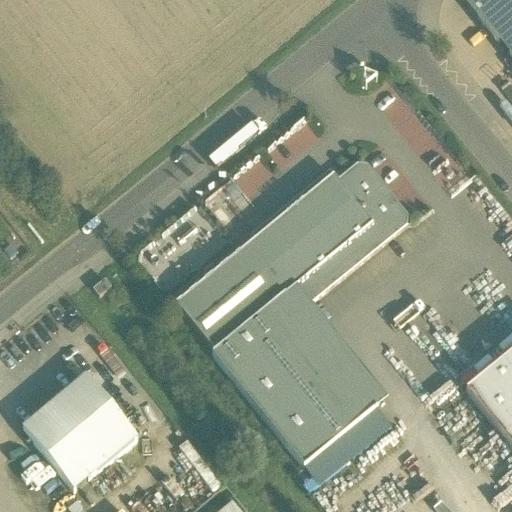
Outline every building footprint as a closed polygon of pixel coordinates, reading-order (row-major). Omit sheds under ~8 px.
[(471,0),(464,6),(477,23),(505,0),(471,0)] [(511,0),(505,0),(477,23),(511,65),(511,0)] [(392,86),(376,100),(430,165),(446,152),(392,86)] [(308,125),(289,143),(302,157),(321,139),(308,125)] [(212,360),(304,473),(377,414),(291,308),(298,302),(302,307),(312,308),(407,231),(408,221),(367,171),(357,170),(337,186),(333,181),(239,258),(239,257),(235,260),(228,260),(227,267),(219,273),(212,272),(212,279),(204,286),(197,285),(196,292),(188,298),(181,297),(180,304),(175,309),(214,357),(212,360)] [(92,292),(99,300),(111,290),(104,282),(92,292)] [(390,403),(312,308),(302,307),(298,302),(291,308),(377,414),(390,403)] [(511,358),(465,397),(511,454),(511,358)] [(22,433),(73,496),(137,444),(86,381),(22,433)] [(377,414),(304,473),(318,490),(391,431),(377,414)]
